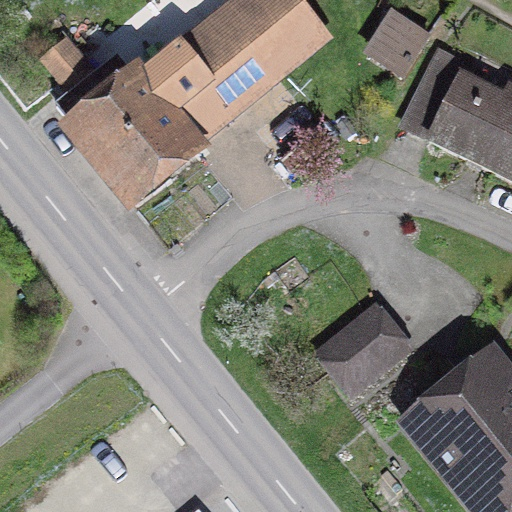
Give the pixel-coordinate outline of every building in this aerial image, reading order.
[(57,109),(131,200),(190,152),(178,137),(310,30),(285,0),(251,0),(149,83),(145,78),(136,85),(116,60),(94,78),(69,47),(46,65),(71,97),(57,109)] [(427,38),(395,19),(369,60),(400,80),(427,38)] [(440,53),(402,129),(511,183),(511,104),(462,80),(468,67),(440,53)] [(319,357),(351,397),(407,351),(374,311),(319,357)] [(478,511),(493,511),(511,497),(511,386),(490,359),(408,425),(478,511)] [(212,511),(203,501),(189,511),(212,511)]
